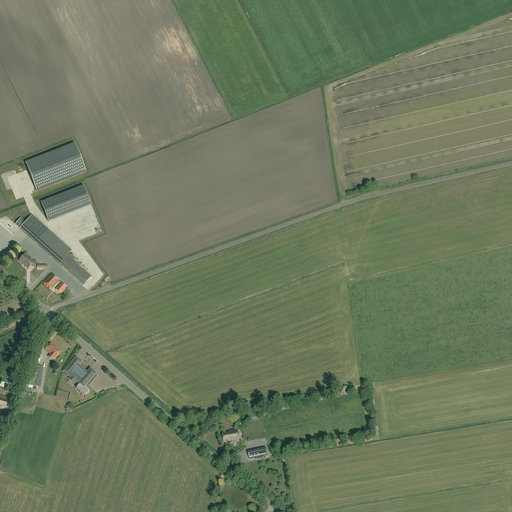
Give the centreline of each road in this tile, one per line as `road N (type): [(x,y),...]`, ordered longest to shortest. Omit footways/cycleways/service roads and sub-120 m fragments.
road 1 (unclassified): [(47,311),(356,200),(511,164)]
road 2 (tertiary): [(282,511),(47,311)]
